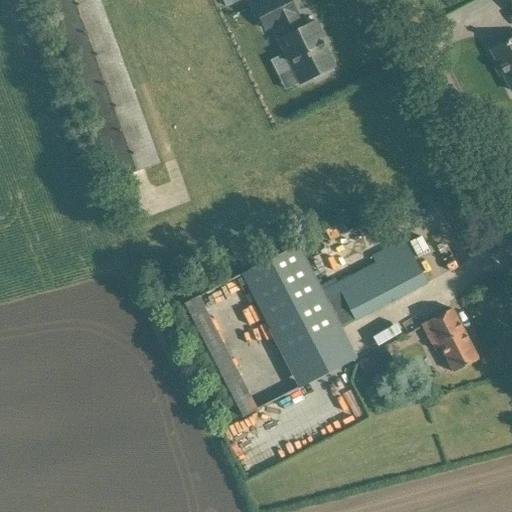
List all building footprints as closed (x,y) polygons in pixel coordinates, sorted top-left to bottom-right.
[(46,0),(113,181),(159,164),(99,0),(46,0)] [(329,48),(316,22),(303,28),(296,14),(298,13),(291,0),(270,0),(255,8),(265,29),(278,23),(285,37),(279,40),(301,84),(313,78),(315,80),(326,75),(326,71),(334,67),(326,50),(329,48)] [(511,39),(491,50),(499,66),(502,64),(511,83),(511,39)] [(241,275),(300,388),(357,358),(340,326),(355,319),(355,320),(427,283),(405,240),(372,257),(376,264),(322,292),(298,245),(241,275)] [(258,409),(200,296),(185,304),(243,417),(258,409)] [(453,309),(435,318),(422,324),(436,350),(441,348),(454,372),(479,360),(453,309)] [(386,346),(374,353),(379,363),(391,356),(386,346)] [(374,353),(359,362),(365,374),(381,365),(379,363),(374,353)]
